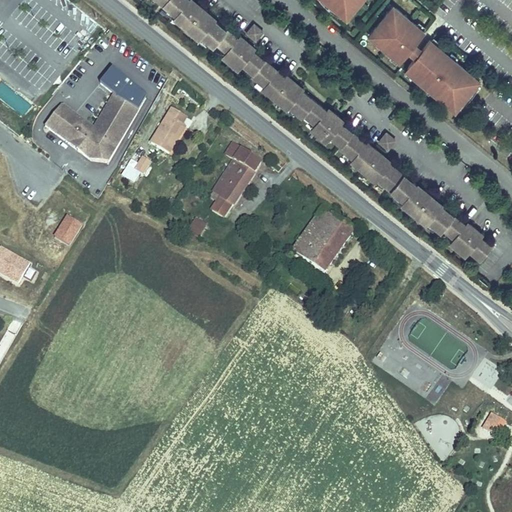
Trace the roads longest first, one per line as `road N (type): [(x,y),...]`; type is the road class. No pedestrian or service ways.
road 1 (secondary): [(106,0),(511,325)]
road 2 (residential): [(511,187),(285,0)]
